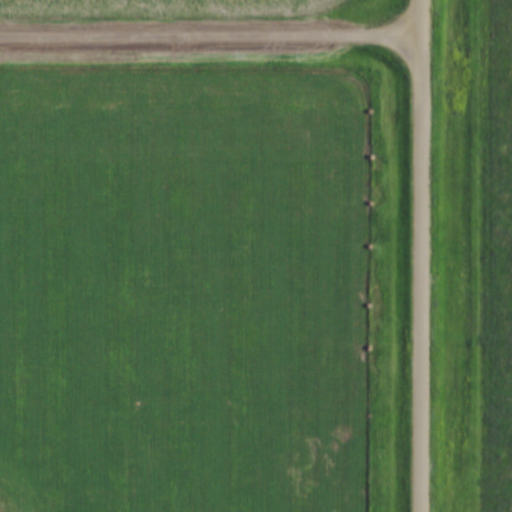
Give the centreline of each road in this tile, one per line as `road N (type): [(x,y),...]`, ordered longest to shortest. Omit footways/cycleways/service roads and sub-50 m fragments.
road 1 (tertiary): [(423,511),(421,0)]
road 2 (residential): [(421,33),(0,33)]
